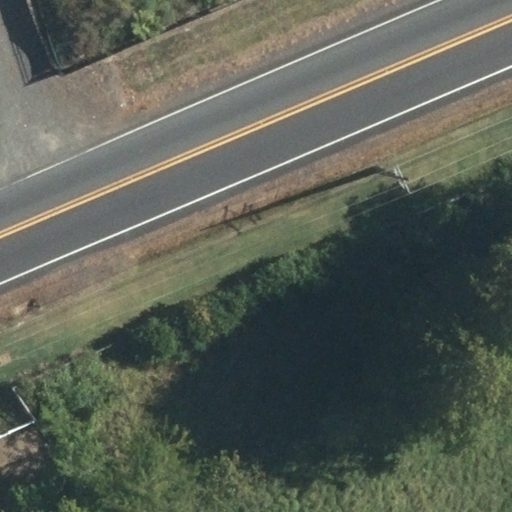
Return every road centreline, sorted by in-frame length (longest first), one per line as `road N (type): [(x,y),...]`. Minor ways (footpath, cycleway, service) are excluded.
road 1 (tertiary): [(511,23),(0,240)]
road 2 (track): [(58,215),(0,36)]
